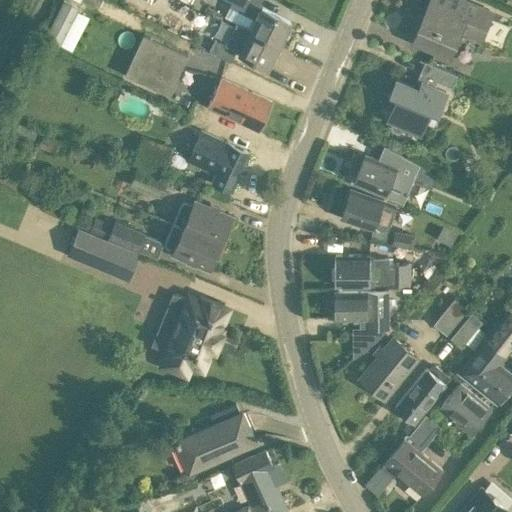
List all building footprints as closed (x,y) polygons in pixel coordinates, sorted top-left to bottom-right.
[(229,6),(256,19),(250,29),(279,44),(291,20),(259,4),(260,0),(227,0),(231,2),(229,6)] [(430,0),(413,40),(444,53),(449,40),(454,42),(459,31),(479,40),(491,13),(462,0),(457,12),(430,0)] [(194,10),(170,2),(164,18),(188,26),(194,10)] [(279,44),(250,29),(239,52),(267,66),(279,44)] [(142,34),(124,73),(168,94),(187,54),(142,34)] [(230,61),(236,50),(214,39),(208,50),(230,61)] [(424,60),(418,73),(451,87),(456,74),(424,60)] [(221,77),(207,107),(257,130),(271,100),(221,77)] [(435,113),(445,91),(423,81),(419,89),(396,79),(389,94),(396,97),(387,118),(392,120),(390,125),(392,130),(397,132),(402,130),(404,126),(419,132),(422,125),(417,123),(423,108),(435,113)] [(200,131),(187,161),(214,174),(211,181),(230,190),(247,152),(200,131)] [(141,136),(132,162),(162,174),(171,147),(141,136)] [(384,196),(384,195),(396,167),(364,154),(352,183),(384,196)] [(428,189),(435,170),(417,162),(409,181),(428,189)] [(136,165),(129,184),(160,197),(167,178),(136,165)] [(340,218),(372,229),(373,226),(386,231),(394,209),(381,204),(382,200),(350,189),(340,218)] [(180,203),(171,224),(220,244),(231,217),(193,202),(192,204),(185,201),(180,203)] [(114,219),(112,224),(95,216),(89,230),(106,238),(137,251),(144,232),(114,219)] [(209,270),(220,244),(171,224),(164,241),(166,246),(173,249),(171,254),(209,270)] [(109,269),(119,245),(78,228),(68,252),(109,269)] [(411,232),(394,229),(392,242),(409,245),(411,232)] [(408,284),(408,263),(382,263),(382,258),(368,258),(368,255),(334,255),(334,286),(369,286),(369,282),(383,282),(386,284),(408,284)] [(422,284),(431,291),(444,273),(436,267),(422,284)] [(334,291),(334,318),(365,319),(365,329),(386,329),(387,327),(387,291),(334,291)] [(187,298),(173,292),(158,326),(173,332),(164,353),(166,354),(162,364),(186,374),(190,364),(202,369),(211,347),(215,349),(222,331),(219,329),(228,307),(201,296),(200,299),(188,295),(187,298)] [(432,323),(445,334),(466,308),(453,297),(432,323)] [(458,371),(496,401),(511,381),(511,374),(498,363),(511,346),(511,311),(507,308),(458,371)] [(481,321),(470,311),(449,337),(460,347),(481,321)] [(391,336),(358,377),(383,398),(417,357),(391,336)] [(430,365),(427,369),(425,368),(393,406),(413,423),(445,384),(444,383),(449,377),(436,365),(430,365)] [(458,382),(438,406),(470,433),(490,408),(458,382)] [(174,441),(187,471),(255,440),(241,410),(174,441)] [(425,414),(415,426),(430,438),(437,429),(437,428),(439,425),(425,414)] [(421,449),(430,438),(415,426),(407,436),(406,437),(421,449)] [(406,437),(407,436),(405,434),(379,466),(391,476),(393,474),(419,494),(440,469),(419,452),(421,449),(406,437)] [(281,511),(286,510),(273,483),(284,478),(277,463),(271,465),(264,449),(231,464),(239,480),(241,479),(248,495),(236,501),(238,506),(227,511),(281,511)] [(479,486),(456,511),(505,511),(507,510),(479,486)]
